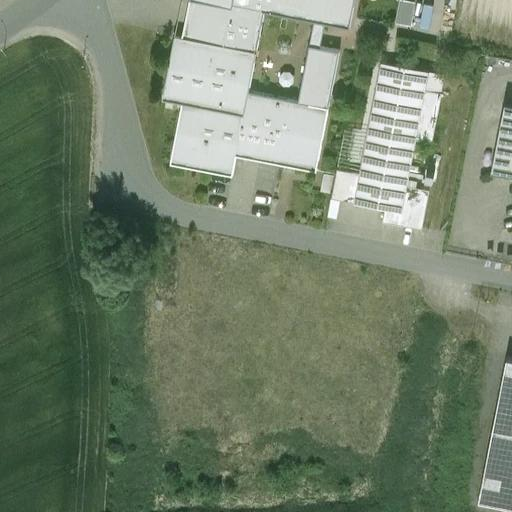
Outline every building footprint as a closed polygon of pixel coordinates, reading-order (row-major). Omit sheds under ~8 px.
[(181,0),(175,34),(257,50),(265,10),(214,0),(181,0)] [(214,0),(265,10),(314,19),(326,22),(350,26),(354,0),(214,0)] [(314,19),(310,44),(321,46),(326,22),(314,19)] [(257,50),(175,34),(163,97),(183,101),(171,162),(233,174),(237,154),(317,169),(329,106),(299,100),(249,90),(257,50)] [(310,44),(299,100),(329,106),(340,50),(321,46),(310,44)] [(429,70),(381,61),(360,172),(354,202),(385,208),(402,211),(407,185),(416,138),(426,88),(429,70)] [(429,70),(426,88),(441,91),(444,73),(429,70)] [(441,91),(426,88),(416,138),(433,141),(442,92),(441,91)] [(511,102),(506,101),(493,169),(511,172),(511,102)] [(332,198),(354,202),(360,172),(338,168),(332,198)] [(430,189),(407,185),(402,211),(385,208),(383,221),(422,228),(430,189)] [(511,356),(508,356),(480,497),(511,503),(511,356)]
